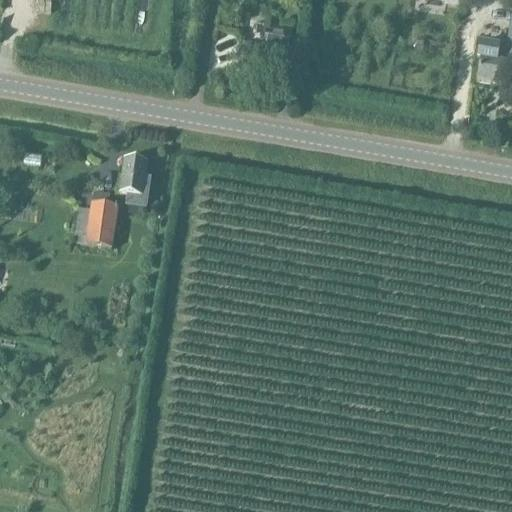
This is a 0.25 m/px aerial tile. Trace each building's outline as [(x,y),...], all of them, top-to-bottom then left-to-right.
[(477,85),(507,90),(511,62),(511,18),(507,50),(480,45),(477,63),(480,63),(477,85)] [(289,35),(266,32),(264,48),(274,49),(273,53),(241,48),(237,72),(279,78),(283,52),(286,53),(289,35)] [(145,165),(123,162),(118,194),(126,195),(125,206),(139,208),(145,165)] [(91,206),(90,213),(84,247),(110,251),(116,210),(91,206)] [(74,245),(84,247),(90,213),(79,211),(74,245)]
